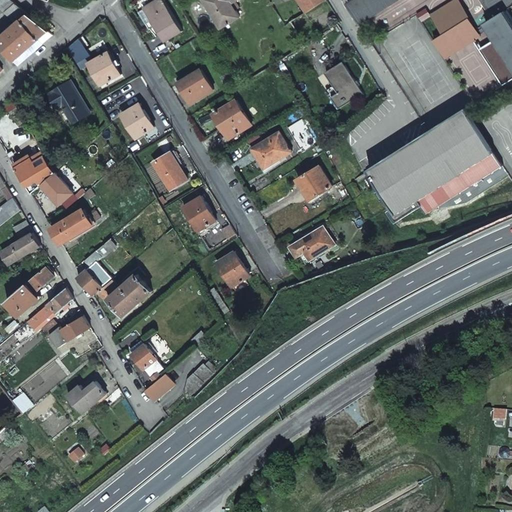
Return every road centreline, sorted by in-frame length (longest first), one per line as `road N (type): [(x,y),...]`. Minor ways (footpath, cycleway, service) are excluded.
road 1 (trunk): [(511,234),(385,295),(241,390),(90,511)]
road 2 (trunk): [(121,511),(304,371),(403,310),(511,258)]
road 3 (tertiary): [(191,511),(263,447),(361,380),(511,303)]
road 4 (residential): [(276,279),(106,0)]
road 5 (residential): [(0,156),(151,416)]
road 6 (residential): [(378,130),(403,114),(336,0)]
